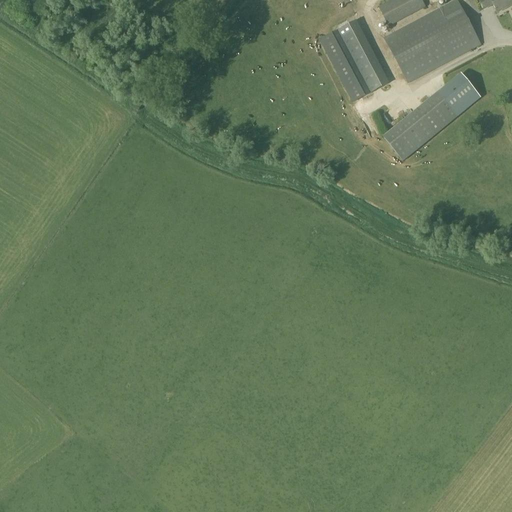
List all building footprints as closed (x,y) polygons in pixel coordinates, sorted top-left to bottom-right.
[(389,27),(426,8),(421,0),(392,0),(379,7),(389,27)] [(408,84),(482,45),(457,0),(456,0),(384,39),(408,84)] [(511,5),(511,0),(478,0),(484,10),(493,5),(498,13),(511,5)] [(356,22),(319,42),(352,103),(389,84),(356,22)] [(457,117),(480,98),(461,75),(384,138),(403,162),(457,117)]
